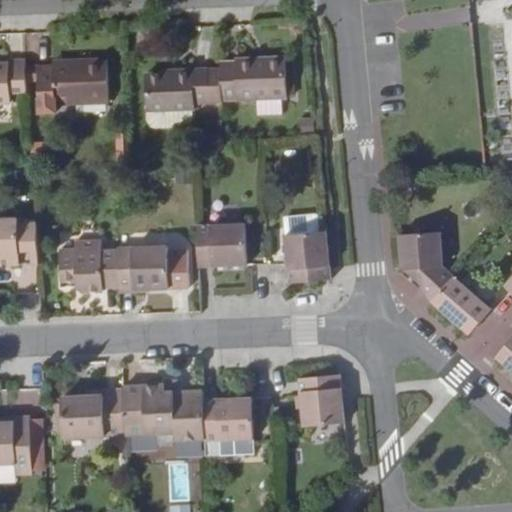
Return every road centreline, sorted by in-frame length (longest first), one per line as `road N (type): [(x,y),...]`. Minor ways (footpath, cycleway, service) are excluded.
road 1 (tertiary): [(0,341),(375,329)]
road 2 (residential): [(343,0),(375,329)]
road 3 (residential): [(189,0),(0,7)]
road 4 (residential): [(375,329),(393,511)]
road 5 (residential): [(375,329),(407,332),(511,424)]
